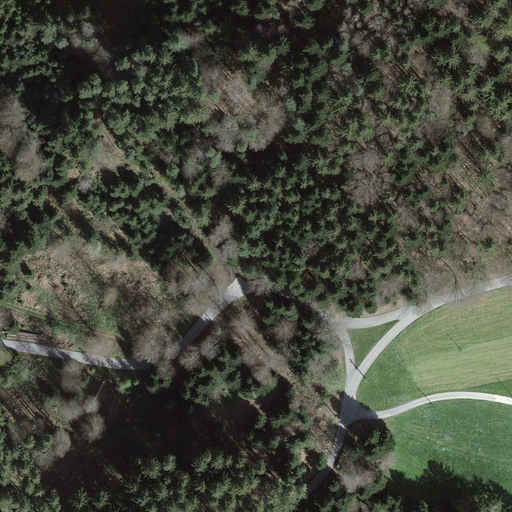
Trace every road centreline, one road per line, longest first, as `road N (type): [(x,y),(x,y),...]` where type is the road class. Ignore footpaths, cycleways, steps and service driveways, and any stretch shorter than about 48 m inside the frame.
road 1 (unclassified): [(0,343),(154,362),(228,297),(255,287),(287,292),(333,319)]
road 2 (track): [(349,354),(108,440),(52,474),(27,511)]
road 3 (track): [(263,287),(101,130),(108,39),(131,0)]
road 4 (track): [(0,304),(276,381)]
road 5 (track): [(347,412),(386,414),(464,394),(511,401)]
road 6 (unclassified): [(351,385),(336,452),(284,511)]
